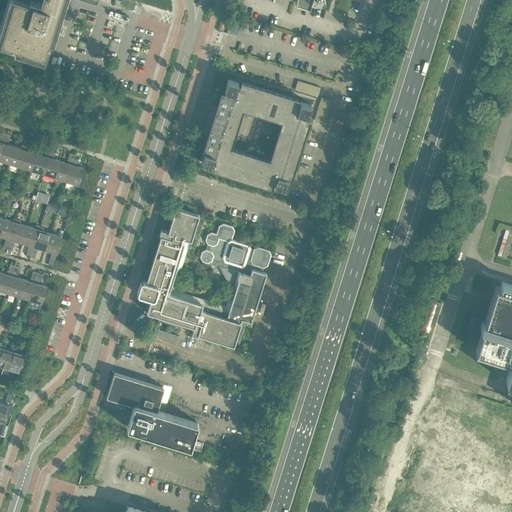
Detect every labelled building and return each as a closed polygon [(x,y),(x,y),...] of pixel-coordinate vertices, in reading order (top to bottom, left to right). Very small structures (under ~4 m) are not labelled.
[(67,0),(105,0),(107,0),(106,0),(39,0),(39,3),(33,1),(33,0),(10,0),(0,35),(0,40),(45,55),(51,35),(57,36),(57,35),(67,0)] [(287,191),(290,180),(285,178),(286,176),(293,178),(310,122),(303,119),(304,116),(309,118),(313,108),(302,104),(300,110),(297,109),(299,102),(244,84),(241,91),(239,90),(240,85),(229,82),(226,92),(232,94),(230,101),(226,100),(223,111),(222,110),(213,137),(212,137),(209,147),(214,149),(213,153),(212,156),(207,154),(204,165),(214,168),(216,163),(219,164),(217,171),(273,188),(275,181),(278,182),(276,187),(287,191)] [(0,160),(9,163),(14,146),(7,144),(11,134),(6,133),(0,151),(0,160)] [(20,167),(29,140),(24,138),(21,148),(14,146),(9,163),(20,167)] [(32,170),(37,153),(30,151),(33,141),(29,140),(20,167),(32,170)] [(43,174),(52,147),(47,145),(44,155),(37,153),(32,170),(43,174)] [(55,177),(60,161),(53,158),(56,148),(52,147),(43,174),(55,177)] [(66,181),(75,154),(70,153),(67,163),(60,161),(55,177),(66,181)] [(78,185),(83,168),(76,166),(79,156),(75,154),(66,181),(78,185)] [(250,319),(254,307),(255,305),(265,273),(262,272),(263,267),(267,265),(271,254),(270,254),(268,250),(269,250),(257,246),(257,247),(254,248),(250,247),(248,244),(248,243),(232,238),(234,230),(232,226),(223,223),(222,223),(219,225),(218,225),(216,233),(211,231),(211,232),(207,234),(206,234),(205,239),(206,240),(207,243),(207,244),(210,245),(209,250),(205,249),(202,251),(201,251),(199,257),(200,257),(202,260),(202,261),(219,266),(230,288),(225,306),(174,289),(197,215),(197,216),(198,215),(197,215),(177,209),(179,203),(178,203),(173,217),(174,217),(173,220),(172,219),(172,220),(173,221),(169,231),(161,229),(159,235),(162,236),(147,281),(143,279),(143,280),(141,281),(140,281),(137,292),(137,293),(138,294),(138,295),(150,299),(147,311),(159,315),(158,319),(192,331),(191,333),(198,335),(199,333),(221,339),(221,340),(242,346),(239,344),(247,319),(250,320),(249,320),(250,320),(251,319),(250,319)] [(7,249),(16,219),(13,218),(12,221),(4,218),(0,230),(0,235),(6,238),(3,248),(7,249)] [(21,242),(26,225),(19,223),(20,220),(16,219),(7,249),(12,250),(15,240),(21,242)] [(30,256),(39,226),(36,225),(35,228),(26,225),(21,242),(29,245),(26,255),(30,256)] [(44,250),(49,233),(42,230),(43,227),(39,226),(30,256),(35,258),(38,247),(44,250)] [(53,263),(63,233),(59,232),(58,235),(49,233),(44,250),(52,252),(49,262),(53,263)] [(0,290),(6,292),(14,266),(10,264),(7,274),(0,271),(0,290)] [(18,296),(23,279),(16,277),(19,267),(14,266),(6,292),(18,296)] [(29,299),(38,273),(33,271),(30,281),(23,279),(18,296),(29,299)] [(41,303),(46,286),(39,284),(42,274),(38,273),(29,299),(41,303)] [(477,349),(476,350),(478,351),(478,350),(490,354),(491,355),(491,354),(497,356),(496,356),(498,357),(498,356),(511,360),(511,361),(504,382),(511,384),(511,292),(510,292),(511,291),(511,286),(511,285),(501,282),(499,287),(499,289),(497,288),(496,287),(496,288),(496,289),(492,301),(491,302),(492,302),(490,308),(489,309),(490,309),(486,322),(485,322),(484,322),(482,321),(480,328),(482,329),(483,329),(483,330),(479,342),(479,343),(479,344),(477,349)] [(424,356),(441,303),(430,299),(413,352),(424,356)] [(0,377),(5,378),(14,348),(10,347),(9,350),(2,348),(0,353),(0,365),(3,367),(0,377)] [(17,352),(17,349),(14,348),(5,378),(9,379),(12,369),(20,372),(25,355),(17,352)] [(197,423),(168,414),(156,410),(163,388),(114,372),(107,396),(135,404),(128,427),(168,439),(190,446),(197,423)] [(0,420),(4,421),(13,395),(7,393),(4,403),(0,401),(0,420)]
